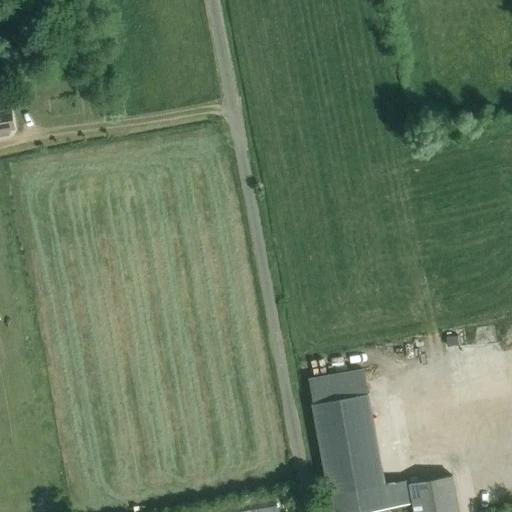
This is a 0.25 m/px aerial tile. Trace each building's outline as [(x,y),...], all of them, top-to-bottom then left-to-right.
[(8,130),(14,129),(11,110),(0,112),(0,111),(0,135),(8,134),(8,130)] [(446,346),(458,345),(457,336),(446,337),(446,346)] [(368,393),(311,403),(331,511),(362,511),(411,503),(406,479),(385,483),(368,393)] [(408,483),(413,511),(459,511),(452,474),(408,483)] [(256,511),(276,511),(275,498),(255,501),(256,511)]
